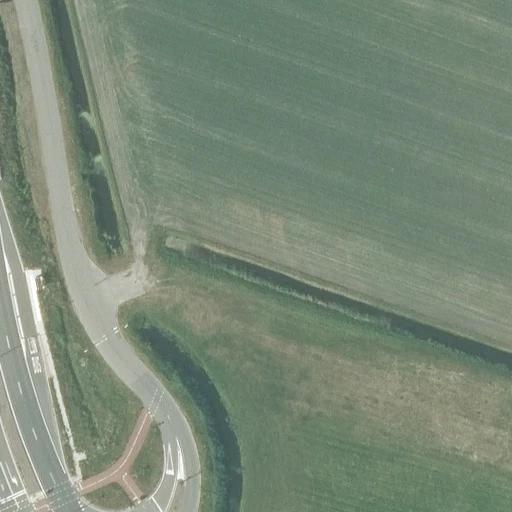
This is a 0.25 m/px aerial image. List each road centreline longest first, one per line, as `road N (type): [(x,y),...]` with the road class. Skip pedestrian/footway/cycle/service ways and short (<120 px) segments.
road 1 (unclassified): [(24,0),(74,271),(103,334),(163,410),(181,452)]
road 2 (primary): [(69,511),(29,421),(0,302)]
